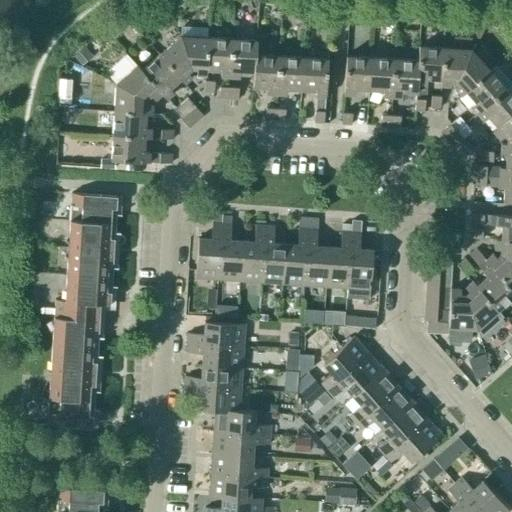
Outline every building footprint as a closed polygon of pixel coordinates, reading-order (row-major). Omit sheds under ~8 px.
[(490,15),(486,23),(497,28),(500,20),(490,15)] [(188,72),(191,68),(180,36),(159,54),(180,78),(180,79),(184,83),(191,77),(188,72)] [(206,70),(208,38),(180,36),(191,68),(196,69),(196,75),(206,76),(206,70)] [(455,80),(470,49),(471,37),(453,37),(452,48),(443,47),(441,80),(440,80),(440,86),(450,86),(450,80),(455,80)] [(230,77),(232,39),(208,38),(206,70),(220,70),(220,76),(230,77)] [(255,55),(256,55),(256,41),(232,39),(230,77),(239,77),(239,72),(253,72),(254,72),(255,55)] [(441,80),(443,47),(418,46),(417,61),(418,61),(416,84),(417,84),(426,84),(426,79),(440,80),(441,80)] [(84,47),(73,56),(81,66),(92,57),(84,47)] [(465,91),(489,70),(470,49),(455,80),(459,84),(454,88),(461,96),(465,92),(465,91)] [(169,88),(180,79),(180,78),(159,54),(141,70),(141,71),(161,93),(161,94),(166,99),(173,92),(169,88)] [(279,56),(256,55),(255,55),(254,72),(253,72),(252,87),(267,88),(267,94),(276,94),(279,56)] [(301,90),(303,58),(279,56),(276,94),(286,95),(287,89),(301,90)] [(368,89),(370,58),(346,56),(343,94),(353,95),(354,89),(368,89)] [(303,58),(301,90),(315,90),(315,96),(314,122),(324,123),(327,59),(303,58)] [(392,97),(394,59),(370,58),(368,89),(382,90),(382,96),(392,97)] [(418,61),(417,61),(394,59),(392,97),(401,97),(402,91),(417,92),(417,84),(416,84),(418,61)] [(141,71),(141,70),(136,65),(115,84),(147,99),(150,95),(154,100),(161,94),(161,93),(141,71)] [(477,113),(505,88),(489,70),(465,91),(465,92),(475,102),(470,106),(477,113)] [(214,93),(214,81),(205,80),(204,92),(214,93)] [(146,104),(147,99),(115,84),(113,111),(146,113),(146,114),(152,114),(152,104),(146,104)] [(228,99),(229,87),(219,86),(219,98),(228,99)] [(229,87),(228,99),(238,99),(238,87),(229,87)] [(497,127),(511,113),(511,95),(505,88),(477,113),(483,120),(488,116),(497,127)] [(440,108),(441,96),(431,95),(430,107),(440,108)] [(188,113),(195,106),(187,97),(180,104),(188,113)] [(424,111),(425,99),(415,98),(414,110),(424,111)] [(181,119),(188,113),(180,104),(173,110),(181,119)] [(188,113),(196,122),(203,115),(195,106),(188,113)] [(275,120),(275,108),(266,108),(265,120),(275,120)] [(275,108),(275,120),(284,121),(285,109),(275,108)] [(145,128),(146,114),(146,113),(113,111),(112,135),(144,137),(144,138),(150,138),(151,128),(145,128)] [(351,125),(352,113),(342,112),(341,124),(351,125)] [(189,128),(196,122),(188,113),(181,119),(189,128)] [(507,138),(511,136),(511,113),(497,127),(492,131),(499,138),(503,135),(507,138)] [(390,127),(391,115),(381,114),(380,126),(390,127)] [(391,115),(390,127),(399,128),(400,116),(391,115)] [(407,117),(406,128),(414,128),(415,117),(407,117)] [(456,132),(465,124),(459,117),(450,124),(456,132)] [(447,140),(456,132),(450,124),(441,132),(447,140)] [(456,132),(462,139),(471,131),(465,124),(456,132)] [(172,139),(173,130),(161,129),(160,139),(172,139)] [(453,147),(462,139),(456,132),(447,140),(453,147)] [(143,152),(144,138),(144,137),(112,135),(111,160),(149,162),(149,152),(143,152)] [(506,153),(511,153),(511,136),(507,138),(506,143),(500,143),(500,153),(506,154),(506,153)] [(492,161),(493,152),(481,151),(480,160),(492,161)] [(171,163),(171,154),(159,153),(159,163),(171,163)] [(511,177),(511,153),(506,153),(506,154),(505,167),(499,167),(498,177),(511,177)] [(474,175),(486,176),(486,166),(474,165),(474,175)] [(485,185),(486,176),(474,175),(473,185),(485,185)] [(511,201),(511,177),(498,177),(498,186),(504,186),(503,201),(511,201)] [(68,243),(113,246),(114,238),(109,238),(111,208),(115,209),(116,196),(71,193),(71,205),(70,205),(68,243)] [(483,224),(483,214),(471,214),(471,223),(483,224)] [(502,226),(501,239),(501,240),(511,240),(511,216),(496,215),(483,214),(483,224),(502,226)] [(217,279),(221,223),(212,223),(211,239),(198,238),(195,278),(217,279)] [(239,281),(242,241),(230,240),(231,224),(221,223),(217,279),(239,281)] [(261,282),(264,226),(255,226),(253,242),(242,241),(239,281),(261,282)] [(282,284),(285,244),(273,243),(274,227),(264,226),(261,282),(282,284)] [(482,239),(482,229),(471,228),(470,238),(482,239)] [(304,285),(307,229),(298,229),(297,245),(285,244),(282,284),(304,285)] [(325,286),(328,247),(316,246),(317,230),(307,229),(304,285),(325,286)] [(347,288),(350,232),(341,231),(340,248),(328,247),(325,286),(347,288)] [(350,232),(347,288),(369,290),(372,250),(359,249),(360,233),(350,232)] [(511,240),(501,240),(501,239),(495,239),(494,249),(500,249),(500,254),(511,260),(511,240)] [(112,262),(113,246),(68,243),(65,290),(65,300),(55,300),(54,309),(99,311),(99,303),(109,304),(110,292),(105,291),(107,262),(112,262)] [(477,264),(484,258),(476,249),(469,255),(477,264)] [(511,287),(511,260),(500,254),(496,258),(492,253),(485,260),(489,266),(490,265),(510,289),(511,288),(511,287)] [(465,275),(473,268),(465,259),(457,266),(465,275)] [(427,273),(451,274),(452,262),(428,261),(427,273)] [(511,296),(511,289),(511,288),(510,289),(490,265),(489,266),(483,272),(487,276),(476,285),(476,286),(497,310),(511,296)] [(450,286),(451,274),(427,273),(426,285),(450,286)] [(469,292),(465,295),(476,328),(479,338),(503,317),(497,310),(476,286),(476,285),(472,281),(465,287),(469,292)] [(450,288),(450,286),(426,285),(426,297),(449,298),(450,288)] [(460,289),(450,288),(449,298),(448,311),(448,322),(447,327),(449,327),(449,339),(470,340),(470,328),(476,328),(465,295),(459,295),(460,289)] [(448,311),(449,298),(426,297),(425,309),(440,310),(448,311)] [(98,332),(99,311),(54,309),(53,328),(52,328),(49,375),(95,377),(96,362),(91,361),(93,332),(98,332)] [(440,322),(440,310),(425,309),(424,321),(440,322)] [(448,322),(448,311),(440,310),(440,322),(448,322)] [(343,325),(343,326),(354,327),(354,317),(344,316),(343,325)] [(187,342),(243,346),(244,323),(204,321),(204,334),(188,333),(187,342)] [(511,337),(502,345),(511,356),(511,354),(511,327),(506,332),(511,337)] [(297,348),(298,337),(284,337),(284,347),(297,348)] [(326,391),(368,353),(353,337),(323,363),(332,373),(320,383),(326,391)] [(241,367),(243,346),(187,342),(186,352),(202,353),(202,365),(241,367)] [(353,396),(382,370),(368,353),(326,391),(333,398),(345,387),(353,396)] [(484,354),(467,360),(474,380),(491,374),(484,354)] [(240,389),(241,367),(202,365),(201,377),(185,376),(184,386),(240,389)] [(355,423),(396,386),(382,370),(353,396),(361,405),(349,416),(355,423)] [(94,385),(95,377),(49,375),(47,413),(47,425),(92,428),(92,415),(88,415),(89,385),(94,385)] [(315,381),(300,395),(309,405),(325,391),(315,381)] [(238,411),(238,410),(240,389),(184,386),(184,395),(200,396),(199,409),(215,410),(215,409),(238,411)] [(381,428),(411,402),(396,386),(355,423),(361,430),(373,419),(381,428)] [(384,455),(425,418),(411,402),(381,428),(389,437),(377,448),(384,455)] [(305,423),(316,413),(309,405),(298,416),(305,423)] [(254,411),(238,410),(238,411),(215,409),(215,410),(213,431),(269,434),(270,425),(254,424),(254,411)] [(425,418),(384,455),(390,462),(402,451),(411,461),(412,460),(423,450),(440,435),(425,418)] [(327,443),(339,434),(333,428),(322,437),(327,443)] [(268,444),(269,434),(213,431),(212,453),(252,455),(252,443),(268,444)] [(337,458),(350,447),(340,435),(327,447),(337,458)] [(294,438),(293,452),(309,453),(310,439),(294,438)] [(423,450),(412,460),(417,465),(428,455),(423,450)] [(441,452),(432,459),(442,470),(450,463),(441,452)] [(251,467),(252,455),(212,453),(211,474),(266,477),(267,468),(251,467)] [(266,487),(266,477),(211,474),(209,497),(221,498),(221,497),(249,498),(249,497),(250,486),(266,487)] [(454,484),(479,511),(506,511),(508,510),(482,481),(472,489),(461,478),(454,484)] [(450,511),(479,511),(454,484),(447,490),(458,502),(449,510),(450,511)] [(55,511),(95,511),(97,501),(101,501),(102,488),(57,486),(56,497),(55,511)] [(355,505),(356,488),(339,487),(338,504),(355,505)] [(260,511),(261,498),(249,497),(249,498),(221,497),(221,498),(221,509),(204,508),(204,511),(260,511)]
